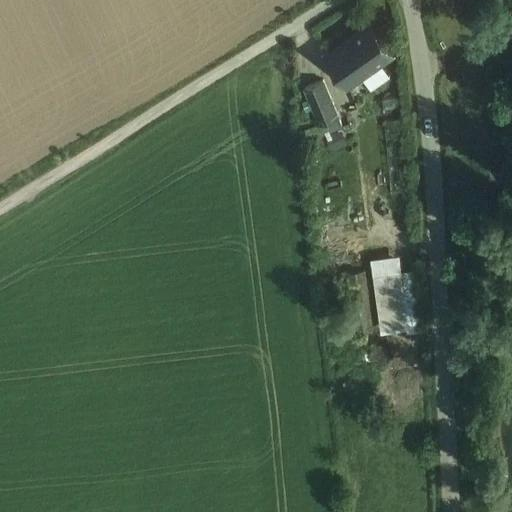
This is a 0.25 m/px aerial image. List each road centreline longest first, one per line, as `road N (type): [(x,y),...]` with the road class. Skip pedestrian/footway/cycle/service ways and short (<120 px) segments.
road 1 (unclassified): [(451,511),(427,108),(407,0)]
road 2 (unclassified): [(0,207),(341,0)]
